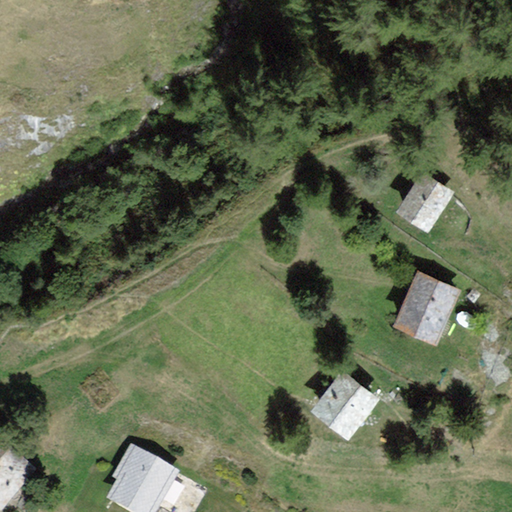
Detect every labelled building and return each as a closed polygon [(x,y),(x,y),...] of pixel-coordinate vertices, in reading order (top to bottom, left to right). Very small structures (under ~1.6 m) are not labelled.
[(449,193),(425,177),(402,210),(426,227),(449,193)] [(457,291),(421,274),(398,325),(434,341),(457,291)] [(376,398),(343,373),(315,411),(348,436),(376,398)] [(31,468),(0,442),(0,504),(1,505),(31,468)] [(151,511),(176,470),(133,444),(117,472),(124,476),(112,496),(138,511),(151,511)]
